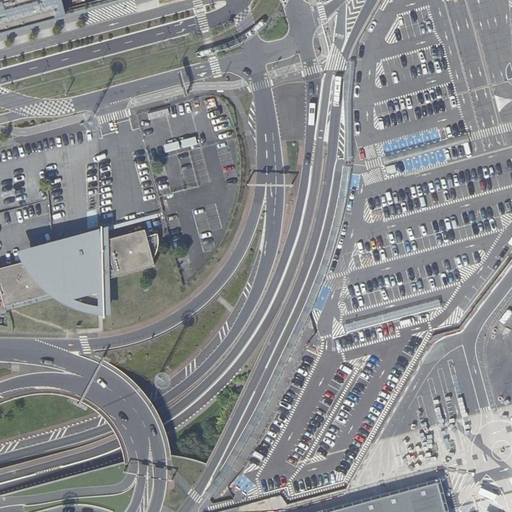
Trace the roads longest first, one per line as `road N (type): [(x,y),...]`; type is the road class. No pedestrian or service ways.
road 1 (tertiary): [(0,478),(133,435),(193,396),(244,337),(278,275),(300,206),(314,94),(303,29)]
road 2 (unclassified): [(184,511),(305,270),(342,63),(371,0)]
road 3 (secondary): [(262,92),(276,173),(271,244),(251,302),(218,353),(146,410),(0,458)]
road 4 (unclassified): [(262,92),(258,200),(233,262),(204,297),(127,339),(0,349)]
road 5 (tertiary): [(0,76),(202,22),(240,4)]
road 6 (secondary): [(38,107),(254,57)]
road 7 (residential): [(204,0),(0,54)]
road 8 (secondary): [(152,439),(127,396),(107,381),(79,366),(0,349)]
road 9 (unclassified): [(152,439),(84,387),(34,379),(0,388)]
